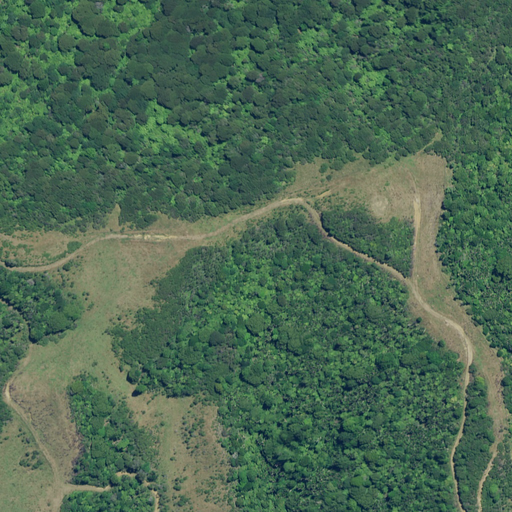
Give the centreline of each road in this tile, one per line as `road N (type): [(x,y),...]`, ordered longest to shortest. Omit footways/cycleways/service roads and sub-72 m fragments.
road 1 (track): [(466,511),(453,460),(467,421),(469,345),(418,293),(416,165),(452,103),(484,70),(511,9)]
road 2 (track): [(418,293),(395,268),(329,233),(306,201),(291,199),(202,236),(107,236),(44,267),(9,266),(0,258)]
road 3 (track): [(158,511),(156,488),(135,471),(108,486),(61,483),(56,461),(8,393),(28,334),(11,302),(0,298)]
